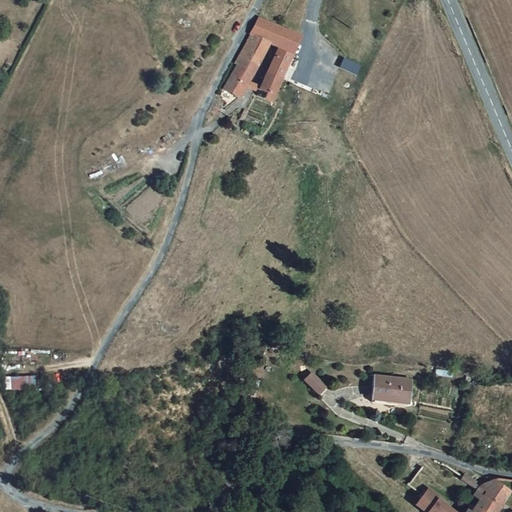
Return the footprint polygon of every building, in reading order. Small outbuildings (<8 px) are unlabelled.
[(296,36),(260,19),(252,35),(263,41),(275,46),(288,52),(296,36)] [(263,41),(252,35),(237,64),(240,66),(249,70),(263,41)] [(288,52),(275,46),(262,74),(276,80),(277,77),(288,53),(288,52)] [(295,56),(288,53),(277,77),(283,80),(295,56)] [(249,70),(240,66),(228,91),(236,95),(249,70)] [(262,74),(255,89),(269,95),(276,80),(262,74)] [(311,370),(302,379),(317,395),(326,386),(311,370)] [(35,390),(35,376),(10,376),(10,390),(35,390)] [(408,415),(432,417),(433,393),(396,391),(394,409),(408,410),(408,415)] [(332,395),(328,403),(345,413),(350,404),(332,395)] [(472,489),(476,482),(462,474),(458,481),(472,489)] [(502,511),(511,511),(511,497),(500,505),(502,511)] [(502,511),(500,505),(495,502),(488,511),(490,511),(502,511)]
